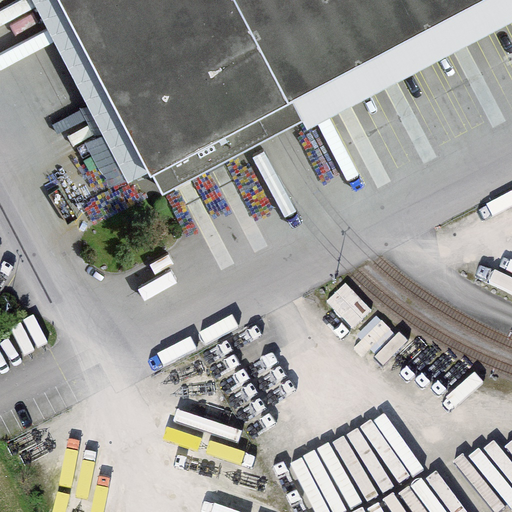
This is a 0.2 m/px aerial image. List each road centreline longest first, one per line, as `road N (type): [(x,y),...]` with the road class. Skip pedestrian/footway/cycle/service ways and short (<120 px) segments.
road 1 (unclassified): [(0,404),(511,144)]
road 2 (unknown): [(109,348),(147,511)]
